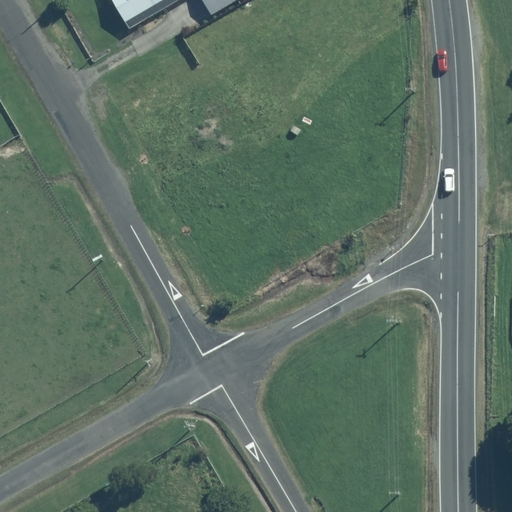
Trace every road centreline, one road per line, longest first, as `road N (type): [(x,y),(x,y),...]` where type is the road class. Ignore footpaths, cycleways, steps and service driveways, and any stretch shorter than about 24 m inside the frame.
road 1 (residential): [(214,370),(0,0)]
road 2 (unclassified): [(460,243),(214,370)]
road 3 (secondary): [(459,511),(460,243)]
road 4 (unclassified): [(214,370),(0,491)]
road 5 (secondary): [(460,243),(451,0)]
road 6 (residential): [(298,511),(214,370)]
